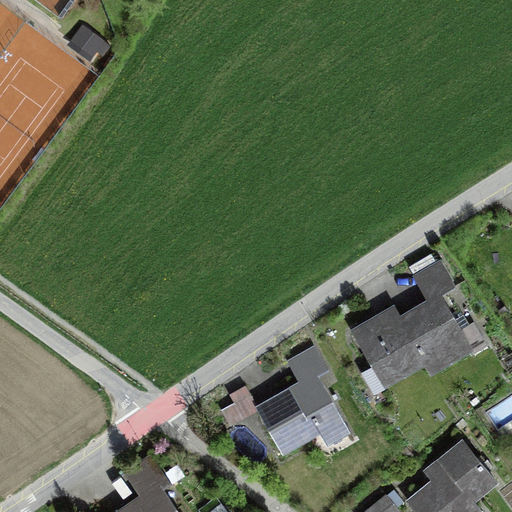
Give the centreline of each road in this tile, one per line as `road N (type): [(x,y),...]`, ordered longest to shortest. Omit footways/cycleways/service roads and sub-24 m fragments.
road 1 (unclassified): [(149,414),(511,176)]
road 2 (unclassified): [(0,304),(149,414)]
road 3 (unclassified): [(11,511),(149,414)]
road 4 (unclassified): [(149,414),(286,511)]
